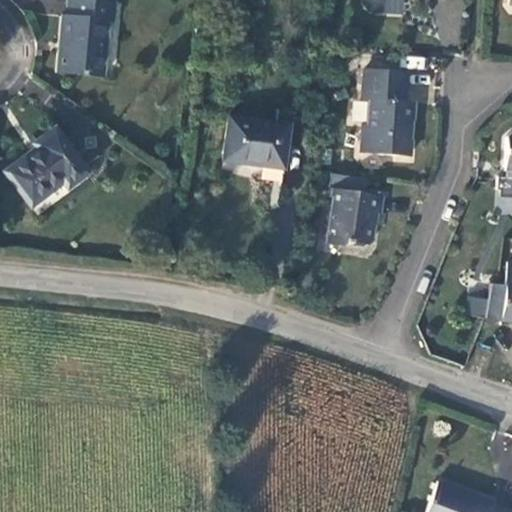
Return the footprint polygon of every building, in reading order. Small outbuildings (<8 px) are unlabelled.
[(57,73),(105,78),(110,22),(115,22),(117,4),(74,0),(69,0),(68,17),(63,16),(57,73)] [(364,72),(364,87),(374,87),(374,73),(364,72)] [(408,156),(411,104),(403,103),(404,74),(374,73),(374,87),(364,87),(363,103),(365,103),(361,154),(408,156)] [(286,130),(228,122),(222,164),(281,172),(286,130)] [(511,131),(506,137),(502,177),(496,176),(495,190),(498,190),(497,196),(511,197),(511,131)] [(88,175),(55,132),(36,147),(38,150),(7,174),(34,210),(65,186),(68,190),(88,175)] [(332,190),(364,194),(367,179),(330,173),(328,189),(332,190)] [(364,194),(332,190),(324,247),(338,249),(340,247),(345,247),(346,245),(363,247),(370,241),(374,215),(378,216),(381,197),(364,194)] [(503,287),(499,322),(511,323),(511,264),(507,264),(503,287)] [(489,285),(484,320),(499,322),(503,287),(489,285)] [(469,296),(467,316),(484,318),(486,298),(469,296)] [(495,501),(438,480),(425,511),(511,511),(493,506),(495,501)]
